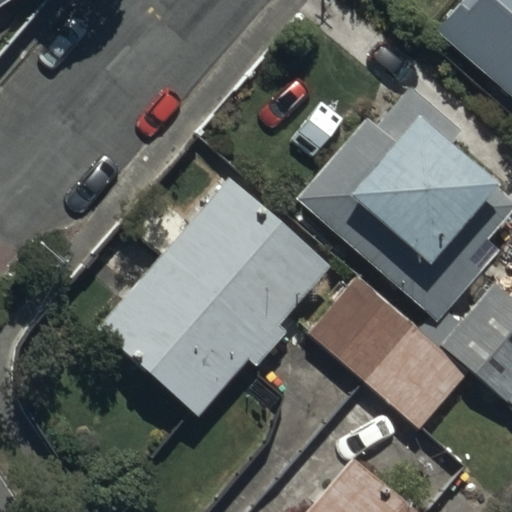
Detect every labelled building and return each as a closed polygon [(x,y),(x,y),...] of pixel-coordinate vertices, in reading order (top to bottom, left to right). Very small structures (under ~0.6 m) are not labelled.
[(0,0),(0,10),(16,0),(0,0)] [(511,0),(462,0),(431,34),(511,106),(511,0)] [(417,333),(465,373),(511,413),(511,305),(489,286),(480,296),(469,286),(495,255),(483,244),(511,210),(447,154),(460,139),(406,92),(373,130),(363,121),(291,204),(426,322),(417,333)] [(325,274),(224,184),(93,332),(195,423),(245,366),(253,373),(284,338),(276,330),(325,274)] [(358,383),(408,325),(352,277),(302,335),(358,383)] [(408,325),(358,383),(414,432),(465,373),(417,333),(408,325)] [(408,511),(351,461),(305,511),(408,511)]
